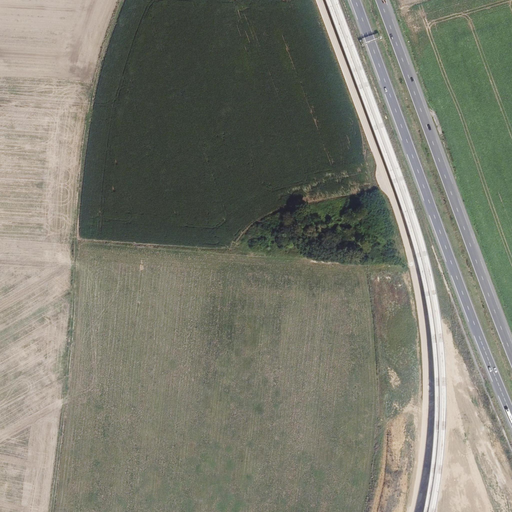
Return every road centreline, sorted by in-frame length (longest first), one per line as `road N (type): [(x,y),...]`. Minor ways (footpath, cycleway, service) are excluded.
road 1 (track): [(121,0),(94,88),(49,511)]
road 2 (trunk): [(354,0),(511,416)]
road 3 (trunk): [(511,355),(380,0)]
road 4 (track): [(78,239),(439,269)]
